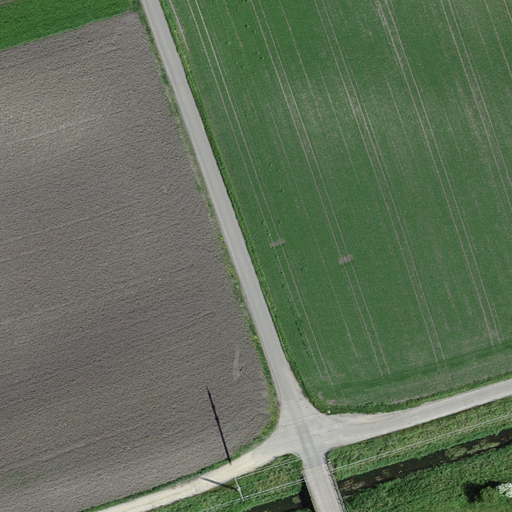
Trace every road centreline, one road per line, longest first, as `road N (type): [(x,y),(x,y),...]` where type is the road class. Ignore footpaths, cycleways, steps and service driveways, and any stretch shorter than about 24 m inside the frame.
road 1 (track): [(156,0),(330,511)]
road 2 (unclassified): [(511,385),(397,421),(305,435)]
road 3 (track): [(305,435),(122,511)]
